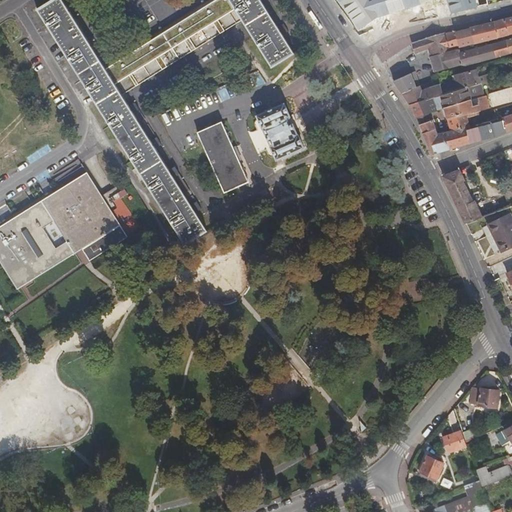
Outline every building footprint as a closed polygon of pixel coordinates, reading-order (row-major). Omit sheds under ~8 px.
[(50,0),(40,6),(186,244),(207,231),(178,184),(122,93),(128,89),(113,64),(107,68),(65,0),(50,0)] [(132,87),(245,18),(233,0),(218,0),(117,61),(113,64),(128,89),(132,87)] [(233,0),(245,18),(274,66),(296,53),(263,0),(233,0)] [(338,0),(360,30),(379,17),(408,7),(429,1),(430,0),(378,0),(370,5),(365,8),(362,3),(360,0),(338,0)] [(495,22),(499,39),(510,35),(506,19),(495,22)] [(469,29),(474,46),(499,39),(495,22),(469,29)] [(461,48),(462,49),(474,46),(469,29),(457,32),(461,48)] [(442,51),(450,49),(451,51),(461,48),(457,32),(438,37),(442,51)] [(442,51),(438,37),(433,38),(423,41),(413,45),(416,54),(430,48),(432,56),(442,53),(442,51)] [(511,52),(511,40),(463,54),(466,65),(511,52)] [(452,67),(463,65),(466,65),(463,54),(462,51),(452,53),(451,51),(450,49),(442,51),(442,53),(432,56),(437,71),(452,67)] [(445,93),(483,83),(492,81),(490,73),(479,77),(477,69),(463,73),(461,68),(456,70),(458,78),(454,76),(453,81),(443,84),(445,93)] [(403,94),(420,85),(416,76),(413,77),(411,74),(394,82),(403,94)] [(411,106),(431,97),(441,94),(445,93),(443,84),(441,78),(434,80),(436,85),(425,89),(422,84),(420,85),(403,94),(411,106)] [(486,94),(483,83),(445,93),(441,94),(445,107),(473,100),(472,98),(486,94)] [(225,87),(217,91),(222,101),(230,97),(225,87)] [(511,89),(492,95),(494,103),(511,98),(511,89)] [(448,118),(479,110),(491,107),(488,96),(478,99),(480,104),(474,106),(473,100),(445,107),(448,118)] [(432,101),(431,97),(411,106),(417,120),(430,114),(433,113),(429,102),(432,101)] [(257,113),(277,158),(304,146),(284,101),(257,113)] [(479,113),(479,110),(448,118),(452,130),(470,126),(467,116),(479,113)] [(433,121),(430,114),(417,120),(420,126),(433,121)] [(503,121),(507,133),(511,131),(511,116),(502,119),(503,121)] [(225,190),(249,179),(222,120),(198,130),(225,190)] [(433,121),(420,126),(424,134),(437,129),(433,121)] [(507,133),(503,121),(498,122),(479,126),(483,141),(507,133)] [(470,126),(452,130),(446,131),(451,150),(471,144),(467,129),(471,128),(470,126)] [(467,129),(471,144),(483,141),(479,126),(471,128),(467,129)] [(424,134),(434,155),(451,150),(446,131),(439,133),(437,129),(424,134)] [(445,177),(468,224),(483,218),(475,201),(474,202),(465,182),(467,181),(463,174),(467,172),(465,169),(445,177)] [(88,173),(0,225),(0,261),(16,289),(81,249),(120,226),(88,173)] [(507,199),(511,196),(511,181),(502,185),(507,199)] [(123,204),(120,199),(129,195),(126,188),(120,191),(118,187),(107,192),(114,208),(123,204)] [(511,249),(511,215),(490,225),(503,253),(511,249)] [(120,226),(81,249),(89,261),(127,238),(120,226)] [(499,391),(474,388),(472,405),(497,408),(499,391)] [(509,438),(511,441),(511,427),(502,434),(506,440),(509,438)] [(473,428),(465,430),(468,439),(475,437),(473,428)] [(462,432),(444,438),(449,453),(467,447),(462,432)] [(511,457),(501,462),(503,465),(511,464),(511,457)] [(445,465),(430,458),(423,472),(438,479),(445,465)] [(477,472),(480,481),(484,491),(490,487),(490,486),(511,476),(507,468),(486,478),(482,470),(477,472)] [(423,472),(421,475),(437,482),(438,479),(423,472)] [(444,477),(441,484),(450,488),(453,481),(444,477)] [(469,511),(476,510),(489,505),(484,491),(480,481),(465,487),(469,498),(434,511),(469,511)]
